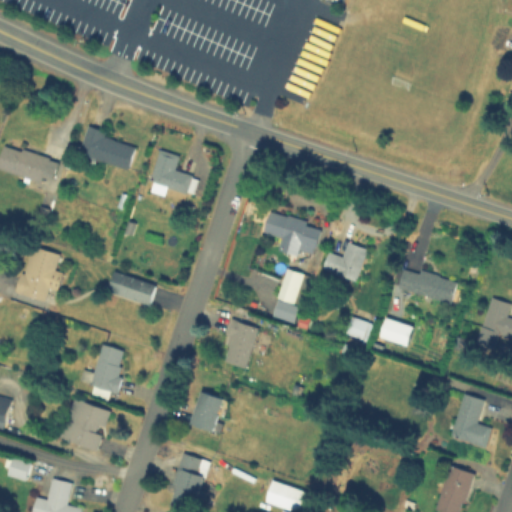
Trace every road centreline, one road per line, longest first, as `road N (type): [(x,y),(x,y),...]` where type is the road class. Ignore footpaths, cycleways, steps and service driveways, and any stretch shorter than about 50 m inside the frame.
road 1 (tertiary): [(0,29),(170,102),(511,217)]
road 2 (residential): [(253,132),(125,511)]
